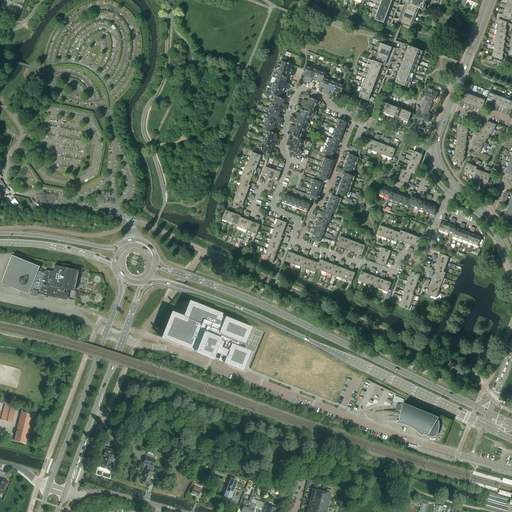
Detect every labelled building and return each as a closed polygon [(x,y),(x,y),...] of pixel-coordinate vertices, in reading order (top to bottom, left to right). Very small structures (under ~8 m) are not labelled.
[(384,24),(392,2),(392,0),(377,0),(370,19),(384,24)] [(423,10),(426,0),(413,0),(413,1),(411,0),(410,5),(419,8),(419,9),(423,10)] [(511,13),(504,10),(502,15),(510,18),(511,19),(511,16),(511,13)] [(508,23),(510,18),(502,15),(499,13),(497,19),(508,23)] [(414,22),(415,17),(406,14),(405,18),(414,22)] [(412,27),(413,23),(414,22),(405,18),(403,23),(412,27)] [(506,28),(508,23),(497,19),(495,24),(498,25),(506,28)] [(505,30),(506,28),(498,25),(496,30),(497,31),(505,34),(507,31),(505,30)] [(505,36),(505,34),(497,31),(495,35),(496,36),(505,39),(505,40),(507,41),(508,40),(509,38),(506,37),(506,36),(505,36)] [(504,41),(505,40),(505,39),(496,36),(494,41),(495,41),(504,45),(506,46),(507,46),(508,44),(505,42),(505,41),(504,41)] [(503,46),(504,45),(495,41),(493,46),(495,47),(503,50),(503,51),(506,52),(507,51),(508,49),(504,48),(505,47),(503,46)] [(389,52),(390,47),(381,44),(379,48),(389,52)] [(409,88),(419,61),(423,52),(411,47),(409,47),(396,83),(409,88)] [(503,52),(503,51),(503,50),(495,47),(493,52),(494,52),(503,55),(502,56),(505,57),(506,57),(507,54),(503,53),(504,52),(503,52)] [(502,57),(502,56),(503,55),(494,52),(492,57),(502,60),(502,61),(504,62),(505,62),(506,60),(503,59),(503,58),(502,57)] [(385,61),(387,56),(378,53),(376,57),(385,61)] [(385,61),(376,57),(375,61),(374,62),(381,64),(381,65),(382,65),(383,66),(385,61)] [(501,63),(502,61),(502,60),(492,57),(490,62),(499,65),(500,63),(501,63)] [(368,101),(380,71),(382,65),(381,65),(381,64),(374,62),(369,59),(355,96),(368,101)] [(291,68),(292,65),(281,61),(279,64),(280,65),(281,66),(280,68),(294,73),(295,71),(291,69),(290,69),(290,68),(291,68)] [(308,82),(313,68),(310,67),(311,66),(310,64),(307,63),(303,75),(305,76),(307,75),(307,76),(307,77),(305,81),(308,82)] [(316,80),(320,68),(317,67),(316,68),(316,69),(313,68),(308,82),(311,83),(312,79),(312,78),(313,78),(313,79),(316,80)] [(294,73),(280,68),(279,71),(278,70),(277,71),(275,74),(287,78),(288,76),(288,74),(289,75),(293,76),(294,73)] [(321,87),(325,75),(326,73),(323,72),(324,71),(323,69),(320,68),(316,80),(319,81),(320,80),(320,81),(320,82),(318,86),(321,87)] [(286,81),(287,78),(275,74),(274,77),(275,78),(276,79),(275,81),(289,87),(290,84),(286,82),(285,82),(286,81)] [(326,94),(331,80),(328,79),(329,78),(328,77),(325,75),(321,87),(323,88),(325,87),(325,88),(325,89),(323,93),(326,94)] [(334,92),(338,80),(335,79),(334,80),(334,81),(331,80),(326,94),(328,95),(330,91),(330,90),(331,90),(331,91),(334,92)] [(339,99),(341,94),(343,90),(344,85),(341,84),(342,83),(341,82),(338,80),(334,92),(337,93),(338,92),(338,93),(338,94),(336,98),(339,99)] [(289,87),(275,81),(274,84),(273,84),(272,84),(270,87),(282,92),(283,89),(283,88),(283,87),(284,88),(288,89),(289,87)] [(281,94),(282,92),(270,87),(269,90),(270,91),(271,92),(270,95),(273,96),(284,100),(285,97),(281,95),(280,96),(280,95),(281,94)] [(435,100),(438,93),(433,91),(434,90),(427,88),(424,95),(426,96),(427,97),(429,98),(428,100),(432,101),(433,99),(435,100)] [(466,104),(470,95),(465,93),(459,107),(462,108),(464,103),(466,104)] [(491,104),(494,95),(489,93),(484,107),(486,108),(488,103),(491,104)] [(470,111),(475,97),(470,95),(466,104),(469,105),(467,110),(470,111)] [(494,111),(499,97),(494,95),(491,104),(494,105),(492,110),(494,111)] [(283,102),(284,100),(273,96),(272,99),(272,100),(274,100),(273,103),(286,108),(287,105),(283,104),(282,104),(282,103),(283,102)] [(428,113),(432,101),(428,100),(429,98),(427,97),(426,96),(420,111),(428,113)] [(476,108),(480,99),(475,97),(470,111),(472,112),(474,107),(476,108)] [(501,108),(504,99),(499,97),(494,111),(496,112),(498,107),(501,108)] [(320,105),(321,102),(309,98),(308,100),(309,102),(308,102),(303,100),(302,103),(316,108),(317,105),(319,106),(320,105)] [(385,115),(389,105),(387,104),(388,100),(385,99),(380,113),(385,115)] [(480,115),(485,101),(480,99),(476,108),(479,109),(477,114),(480,115)] [(504,114),(509,101),(504,99),(501,108),(504,109),(502,114),(504,114)] [(365,110),(367,104),(361,101),(358,108),(365,110)] [(389,117),(395,103),(392,102),(391,105),(389,105),(385,115),(389,117)] [(285,111),(286,108),(273,103),(272,106),(270,105),(269,106),(268,109),(279,113),(280,111),(280,109),(281,109),(285,111)] [(315,111),(316,108),(302,103),(301,106),(306,107),(307,108),(305,108),(304,111),(302,110),(313,115),(316,116),(317,112),(316,111),(315,111)] [(394,119),(398,108),(396,107),(397,104),(395,103),(389,117),(394,119)] [(398,120),(404,106),(401,105),(400,109),(398,108),(394,119),(398,120)] [(403,122),(407,111),(405,111),(406,107),(404,106),(398,120),(403,122)] [(407,124),(413,110),(410,108),(409,112),(407,111),(403,122),(407,124)] [(278,116),(279,113),(268,109),(267,112),(267,113),(269,113),(268,116),(281,121),(282,119),(278,117),(277,117),(277,116),(278,116)] [(312,118),(313,115),(302,110),(301,113),(302,114),(301,115),(300,114),(296,112),(295,115),(309,120),(310,118),(311,118),(312,118)] [(428,122),(431,115),(428,113),(420,111),(418,110),(415,118),(416,118),(424,121),(428,122)] [(308,123),(309,120),(295,115),(294,118),(298,119),(299,119),(299,120),(298,121),(297,123),(309,128),(310,125),(309,124),(308,123)] [(275,122),(276,122),(276,123),(280,124),(281,121),(268,116),(267,119),(265,118),(264,119),(263,122),(274,126),(275,124),(275,122)] [(418,136),(424,121),(416,118),(410,133),(418,136)] [(345,128),(347,122),(338,119),(336,124),(345,128)] [(273,129),(274,126),(263,122),(262,125),(262,126),(264,127),(262,129),(265,130),(277,135),(277,134),(276,134),(277,132),(273,130),(272,130),(272,129),(273,129)] [(494,130),(496,125),(487,122),(486,124),(485,123),(485,125),(482,123),(481,125),(481,126),(484,127),(493,130),(494,130)] [(307,131),(309,128),(297,123),(296,126),(296,128),(295,128),(295,127),(291,125),(290,128),(304,133),(305,131),(306,131),(307,131)] [(343,133),(345,128),(336,124),(334,129),(343,133)] [(467,129),(468,127),(459,124),(457,129),(458,130),(467,133),(467,134),(469,135),(470,134),(471,132),(468,131),(468,130),(467,129)] [(491,135),(493,130),(484,127),(483,128),(482,128),(482,129),(479,128),(478,130),(478,131),(481,132),(481,131),(490,134),(491,135)] [(303,136),(304,133),(290,128),(289,131),(293,133),(294,132),(294,133),(293,134),(292,137),(294,138),(294,137),(304,141),(305,138),(304,137),(303,136)] [(341,138),(343,133),(334,129),(333,134),(341,138)] [(276,137),(277,135),(265,130),(264,133),(264,134),(266,135),(265,138),(279,143),(280,140),(275,138),(275,139),(274,138),(276,137)] [(466,135),(467,134),(467,133),(458,130),(456,135),(458,135),(466,139),(469,140),(470,140),(470,138),(467,136),(468,135),(466,135)] [(488,139),(490,134),(481,131),(481,132),(480,133),(479,132),(479,133),(475,132),(475,134),(475,135),(478,136),(487,139),(488,139)] [(340,142),(341,138),(333,134),(331,139),(340,142)] [(466,140),(466,139),(458,135),(456,140),(457,141),(466,144),(467,141),(466,140)] [(485,144),(487,139),(478,136),(477,137),(476,137),(475,140),(484,143),(485,144)] [(305,145),(306,142),(304,141),(294,137),(294,138),(293,140),(294,141),(293,142),(293,141),(288,139),(287,143),(301,148),(302,145),(304,145),(305,145)] [(279,143),(265,138),(264,140),(262,140),(261,140),(260,143),(272,148),(273,145),(272,144),(273,143),(273,144),(277,146),(279,143)] [(331,157),(337,142),(339,143),(340,142),(331,139),(328,138),(323,153),(318,152),(317,155),(319,156),(320,154),(332,159),(333,157),(331,157)] [(367,149),(371,140),(365,138),(362,147),(367,149)] [(372,151),(375,142),(371,140),(367,149),(372,151)] [(465,146),(466,144),(457,141),(455,146),(456,146),(465,149),(466,146),(465,146)] [(377,153),(380,144),(375,142),(372,151),(377,153)] [(271,150),(272,148),(260,143),(259,146),(259,148),(261,148),(260,151),(274,156),(275,153),(270,152),(269,151),(271,150)] [(300,150),(301,148),(287,143),(286,145),(291,147),(291,146),(292,147),(290,148),(289,151),(301,155),(302,152),(302,151),(300,150)] [(382,155),(385,146),(380,144),(377,153),(382,155)] [(480,153),(482,148),(472,144),(471,147),(472,148),(471,150),(480,153)] [(387,157),(390,148),(385,146),(382,155),(387,157)] [(392,158),(395,150),(390,148),(387,157),(392,158)] [(511,150),(509,158),(506,157),(506,158),(503,157),(501,164),(503,165),(504,162),(507,163),(503,173),(507,174),(509,175),(507,180),(511,181),(511,186),(511,187),(511,150)] [(420,160),(422,155),(414,151),(412,156),(420,160)] [(464,156),(464,154),(456,151),(454,156),(464,160),(465,157),(464,156)] [(261,156),(252,152),(250,158),(259,161),(261,156)] [(352,173),(358,158),(356,157),(349,154),(343,170),(352,173)] [(419,165),(420,160),(412,156),(410,161),(419,165)] [(463,163),(464,160),(454,156),(452,161),(460,164),(461,162),(463,163)] [(259,161),(250,158),(248,162),(257,166),(259,161)] [(326,182),(333,161),(324,158),(317,178),(326,182)] [(417,170),(419,165),(410,161),(408,166),(417,170)] [(248,162),(247,167),(246,167),(254,170),(254,171),(255,171),(257,166),(248,162)] [(468,174),(471,165),(466,163),(463,172),(468,174)] [(473,176),(476,170),(477,167),(471,165),(468,174),(473,176)] [(408,166),(406,171),(411,173),(415,175),(417,170),(408,166)] [(254,170),(246,167),(247,167),(245,167),(243,172),(252,175),(254,171),(254,170)] [(267,178),(270,169),(265,167),(262,176),(267,178)] [(272,180),(275,171),(270,169),(267,178),(272,180)] [(410,178),(411,173),(406,171),(403,170),(401,175),(410,178)] [(481,171),(476,170),(473,176),(472,178),(477,180),(481,171)] [(277,182),(280,173),(275,171),(272,180),(277,182)] [(482,182),(486,173),(481,171),(477,180),(482,182)] [(250,180),(252,175),(243,172),(242,177),(250,180)] [(346,197),(352,182),(354,177),(345,173),(337,194),(338,194),(337,196),(341,197),(342,195),(346,197)] [(488,182),(491,175),(486,173),(482,182),(487,184),(485,190),(489,191),(492,183),(488,182)] [(408,183),(410,178),(401,175),(399,180),(408,183)] [(250,180),(242,177),(240,182),(249,185),(250,180)] [(408,183),(399,180),(394,178),(393,180),(414,188),(415,186),(408,183)] [(316,198),(322,183),(313,180),(307,195),(294,190),(293,193),(296,194),(297,193),(300,194),(300,196),(303,197),(304,196),(307,197),(306,198),(310,200),(311,196),(316,198)] [(248,191),(250,185),(249,185),(240,182),(241,183),(239,187),(248,191)] [(384,197),(387,188),(382,186),(379,195),(384,197)] [(248,191),(239,187),(237,192),(246,195),(248,191)] [(389,198),(391,192),(392,192),(393,190),(387,188),(384,197),(389,198)] [(246,195),(237,192),(235,197),(244,200),(246,195)] [(422,201),(412,197),(411,199),(392,192),(391,192),(389,198),(388,201),(408,208),(409,206),(419,210),(422,201)] [(310,204),(285,194),(282,203),(307,213),(310,204)] [(335,214),(340,199),(332,195),(326,210),(332,213),(335,214)] [(244,200),(235,197),(233,202),(236,203),(240,205),(239,207),(243,208),(244,206),(242,206),(244,200)] [(354,204),(352,203),(351,203),(352,201),(345,198),(345,200),(348,202),(348,204),(355,206),(357,203),(355,202),(354,204)] [(424,211),(427,203),(422,201),(419,210),(424,211)] [(429,213),(432,205),(427,203),(424,211),(429,213)] [(434,215),(437,206),(432,205),(429,213),(434,215)] [(331,218),(332,213),(326,210),(324,209),(322,214),(331,218)] [(227,222),(231,213),(225,211),(222,220),(227,222)] [(232,223),(236,214),(231,213),(227,222),(232,223)] [(236,227),(240,217),(240,218),(241,216),(236,214),(232,223),(237,225),(236,226),(236,227)] [(329,223),(331,218),(322,214),(320,219),(328,222),(327,223),(329,223)] [(443,232),(447,223),(447,221),(444,220),(445,216),(443,215),(442,219),(439,227),(439,226),(439,227),(438,230),(443,232)] [(242,228),(245,219),(240,218),(240,217),(236,227),(242,228)] [(247,230),(250,221),(245,219),(242,228),(247,230)] [(285,228),(287,223),(278,219),(276,225),(285,228)] [(326,227),(327,223),(328,222),(320,219),(319,219),(317,224),(326,227)] [(251,232),(255,223),(250,221),(247,230),(251,232)] [(258,230),(260,225),(255,223),(251,232),(257,234),(258,230)] [(448,233),(452,225),(447,223),(443,232),(448,233)] [(324,232),(326,227),(317,224),(315,229),(324,232)] [(283,233),(285,228),(276,225),(274,230),(283,233)] [(453,235),(456,228),(457,227),(452,225),(448,233),(453,235)] [(381,237),(385,228),(380,226),(376,235),(381,237)] [(386,238),(390,230),(385,228),(381,237),(386,238)] [(458,238),(461,229),(456,228),(453,235),(453,236),(458,238)] [(322,237),(324,232),(315,229),(313,234),(322,237)] [(463,240),(466,231),(461,229),(458,238),(463,240)] [(281,238),(283,233),(274,230),(272,235),(273,235),(281,238)] [(391,240),(395,231),(390,230),(386,238),(391,240)] [(397,240),(400,233),(399,233),(395,231),(391,240),(397,242),(397,240)] [(402,242),(405,233),(400,231),(399,233),(400,233),(397,240),(402,242)] [(468,242),(471,233),(466,231),(463,240),(468,242)] [(407,244),(410,235),(405,233),(402,242),(407,244)] [(473,244),(476,235),(471,233),(468,242),(473,244)] [(320,242),(322,237),(313,234),(311,239),(320,242)] [(280,243),(282,238),(281,238),(273,235),(271,240),(280,243)] [(412,246),(416,237),(410,235),(407,244),(412,246)] [(478,246),(481,237),(476,235),(473,244),(478,246)] [(342,248),(345,239),(340,237),(337,246),(342,248)] [(417,247),(421,239),(416,237),(412,246),(417,247)] [(347,249),(350,241),(345,239),(342,248),(347,249)] [(278,248),(280,243),(271,240),(269,245),(278,248)] [(352,251),(355,242),(350,241),(347,249),(352,251)] [(357,253),(360,244),(355,242),(352,251),(357,253)] [(362,255),(365,246),(360,244),(357,253),(362,255)] [(276,253),(278,248),(269,245),(267,250),(276,253)] [(389,256),(391,251),(382,248),(380,253),(389,256)] [(274,258),(276,253),(267,250),(266,255),(274,258)] [(291,263),(294,254),(289,252),(285,261),(291,263)] [(387,261),(389,256),(380,253),(378,258),(387,261)] [(74,291),(78,270),(69,268),(70,265),(63,264),(62,264),(61,264),(61,265),(61,267),(54,265),(53,272),(45,270),(44,271),(44,272),(38,271),(39,267),(20,259),(11,254),(7,264),(8,264),(0,284),(3,285),(3,286),(3,287),(4,287),(4,288),(5,288),(6,288),(8,287),(9,287),(28,294),(30,290),(32,291),(31,295),(36,296),(37,292),(40,292),(40,293),(40,294),(40,295),(41,295),(53,297),(53,298),(55,298),(66,300),(66,299),(67,299),(69,290),(74,291)] [(296,265),(299,256),(294,254),(291,263),(296,265)] [(447,263),(449,257),(440,254),(438,259),(447,263)] [(273,263),(274,258),(266,255),(264,260),(273,263)] [(300,267),(304,258),(299,256),(296,265),(300,267)] [(305,269),(309,260),(304,258),(300,267),(305,269)] [(385,266),(387,261),(378,258),(376,263),(385,266)] [(445,268),(447,263),(438,259),(436,264),(445,268)] [(310,271),(314,262),(309,260),(305,269),(310,271)] [(322,271),(325,262),(320,260),(319,263),(319,264),(317,269),(322,271)] [(319,264),(319,263),(314,262),(310,271),(316,273),(317,269),(319,264)] [(327,273),(330,264),(325,262),(322,271),(327,273)] [(332,275),(335,266),(330,264),(327,273),(332,275)] [(443,272),(445,268),(436,264),(434,269),(436,270),(443,272)] [(337,277),(340,268),(335,266),(332,275),(337,277)] [(342,279),(345,269),(340,268),(337,277),(342,279)] [(346,280),(350,271),(345,269),(342,279),(346,280)] [(443,278),(445,273),(443,272),(436,270),(435,275),(443,278)] [(352,282),(355,273),(350,271),(346,280),(352,282)] [(363,283),(366,274),(361,272),(358,281),(363,283)] [(420,275),(419,274),(411,272),(409,277),(418,280),(420,275)] [(368,285),(371,276),(366,274),(363,283),(368,285)] [(442,283),(443,278),(435,275),(433,280),(442,283)] [(373,286),(376,277),(371,276),(368,285),(373,286)] [(378,288),(381,279),(376,277),(373,286),(378,288)] [(416,285),(418,280),(409,277),(407,282),(416,285)] [(383,290),(386,281),(381,279),(378,288),(383,290)] [(442,283),(433,280),(431,285),(440,288),(442,283)] [(388,292),(388,291),(390,286),(391,283),(386,281),(383,290),(387,292),(388,292)] [(414,290),(416,285),(407,282),(405,287),(414,290)] [(438,293),(440,288),(431,285),(429,290),(438,293)] [(412,295),(414,290),(405,287),(403,292),(405,292),(412,295)] [(436,298),(438,293),(429,290),(427,295),(429,295),(436,298)] [(412,300),(414,295),(412,295),(405,292),(403,297),(412,300)] [(410,305),(412,300),(403,297),(401,302),(410,305)] [(224,311),(190,298),(184,314),(173,309),(162,336),(180,343),(195,349),(196,347),(221,357),(221,359),(245,369),(253,349),(242,345),(243,340),(247,342),(254,325),(226,314),(226,315),(223,314),(224,311)] [(408,310),(410,305),(401,302),(399,307),(408,310)] [(2,421),(11,423),(16,406),(6,403),(2,421)] [(439,423),(439,421),(440,418),(403,403),(403,405),(402,407),(400,407),(400,409),(402,409),(399,421),(396,420),(396,423),(398,424),(401,424),(403,425),(406,426),(408,427),(411,428),(414,430),(416,431),(419,433),(421,436),(421,435),(420,434),(421,433),(421,432),(422,433),(423,434),(424,434),(427,435),(427,434),(428,435),(429,435),(429,436),(430,437),(430,438),(429,440),(430,441),(431,441),(432,441),(433,441),(434,441),(436,440),(435,438),(435,437),(435,436),(436,436),(437,435),(438,432),(439,429),(439,426),(439,423)] [(26,444),(33,415),(21,412),(14,441),(26,444)] [(112,463),(113,458),(112,458),(114,450),(106,448),(104,456),(105,456),(103,462),(101,468),(110,470),(110,468),(112,468),(114,463),(112,463)] [(153,467),(156,460),(146,457),(143,463),(148,465),(146,470),(142,481),(149,484),(153,472),(152,472),(154,467),(153,467)] [(240,492),(243,485),(237,483),(238,481),(231,478),(223,500),(224,500),(229,502),(230,500),(232,496),(230,495),(231,492),(233,492),(234,490),(240,492)] [(0,494),(2,490),(4,491),(8,482),(3,479),(0,485),(0,494)] [(198,497),(201,490),(195,486),(191,493),(198,497)] [(511,491),(500,488),(499,493),(498,494),(509,497),(511,498),(511,491)] [(319,505),(321,497),(311,495),(309,502),(319,505)] [(328,507),(330,500),(330,499),(321,497),(319,505),(328,507)] [(241,511),(247,511),(250,506),(251,501),(252,502),(253,499),(250,498),(249,501),(245,499),(243,505),(244,505),(242,511),(241,511)] [(261,502),(258,501),(257,501),(253,499),(252,502),(256,503),(255,506),(259,508),(261,502)] [(314,511),(316,511),(319,505),(309,502),(308,510),(314,511)]
